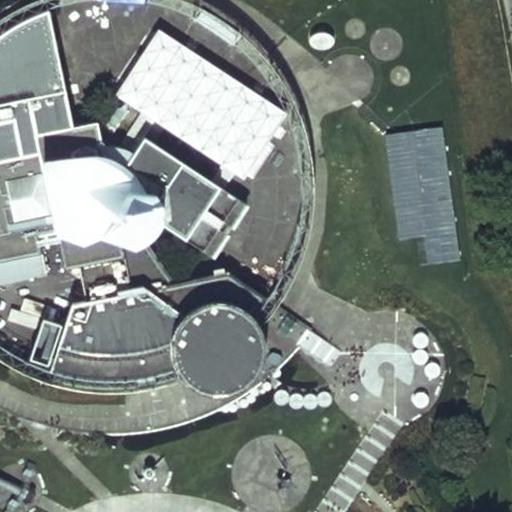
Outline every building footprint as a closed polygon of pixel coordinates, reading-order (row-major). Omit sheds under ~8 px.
[(66,91),(50,5),(33,13),(18,21),(5,30),(0,33),(0,283),(47,274),(38,235),(56,231),(63,269),(78,266),(85,302),(72,304),(50,369),(93,378),(134,377),(149,374),(175,367),(182,378),(188,385),(197,390),(207,394),(220,395),(231,393),(243,388),(254,379),(261,368),(265,354),(265,338),(260,326),(253,315),(260,305),(265,299),(266,297),(229,271),(174,282),(142,235),(157,221),(212,257),(246,204),(144,137),(134,153),(119,146),(102,146),(97,123),(73,127),(37,134),(30,98),(66,91)] [(290,112),(160,26),(115,94),(245,180),(290,112)] [(73,127),(66,91),(30,98),(37,134),(73,127)] [(425,235),(428,264),(457,260),(440,128),(411,131),(425,235)] [(397,239),(425,235),(411,131),(384,135),(397,239)] [(61,324),(42,318),(29,358),(48,364),(61,324)] [(419,335),(416,335),(413,338),(412,341),(412,344),(414,347),(417,349),(421,349),(424,348),(426,345),(426,341),(425,338),(423,336),(419,335)] [(420,351),(416,352),(413,354),(412,357),(412,361),(414,364),(417,366),(421,366),(424,364),(426,361),(427,358),(425,355),(423,352),(420,351)] [(431,365),(428,366),(425,368),(424,371),(424,375),(426,378),(429,379),(433,379),(436,378),(438,375),(438,372),(437,368),(435,366),(431,365)] [(420,394),(417,395),(414,397),(413,401),(413,404),(415,407),(418,409),(422,409),(425,407),(427,404),(427,401),(426,398),(424,395),(420,394)] [(268,442),(247,449),(252,463),(236,469),(247,501),(284,487),(268,442)] [(0,475),(0,502),(12,511),(16,511),(28,497),(0,475)]
